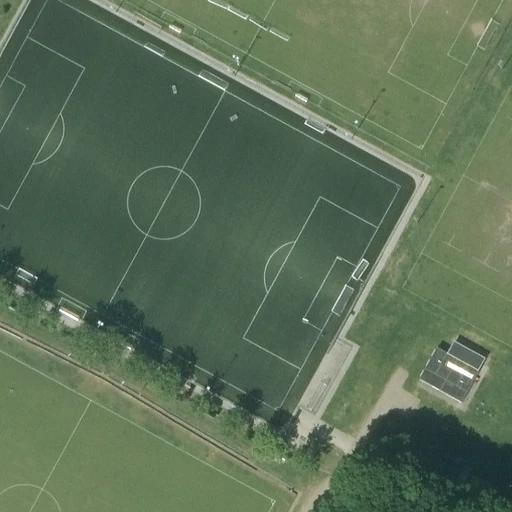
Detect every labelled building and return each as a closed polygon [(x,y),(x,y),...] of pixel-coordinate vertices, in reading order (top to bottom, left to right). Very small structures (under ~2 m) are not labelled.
[(437,350),(419,381),(461,405),(479,373),(437,350)] [(366,464),(373,467),(377,457),(370,454),(366,464)] [(417,471),(396,463),(392,473),(413,481),(417,471)] [(441,480),(421,472),(417,482),(437,491),(441,480)] [(455,476),(447,473),(443,486),(452,489),(455,476)]
